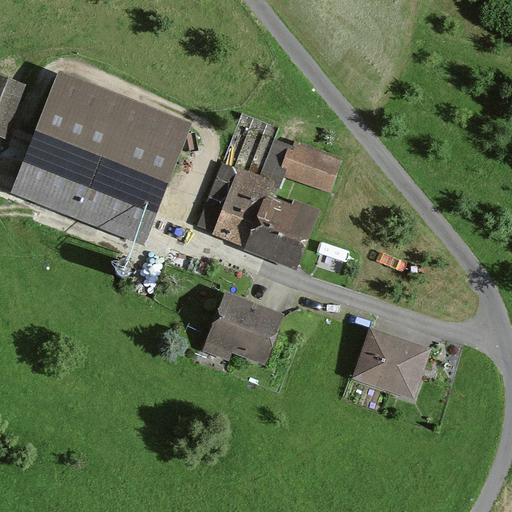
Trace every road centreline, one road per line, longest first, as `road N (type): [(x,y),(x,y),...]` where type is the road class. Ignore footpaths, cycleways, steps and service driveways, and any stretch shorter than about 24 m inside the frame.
road 1 (track): [(0,213),(29,214),(144,253),(204,248),(508,348)]
road 2 (unclassified): [(253,0),(474,270),(511,364)]
